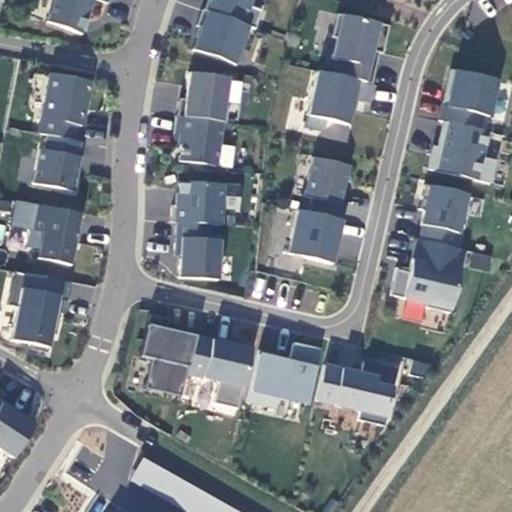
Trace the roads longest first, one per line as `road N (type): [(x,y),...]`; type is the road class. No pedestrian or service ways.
road 1 (residential): [(464,0),(422,47),(360,307),(349,323),(120,283)]
road 2 (unclassified): [(511,311),(366,511)]
road 3 (residential): [(120,283),(134,64)]
road 4 (residential): [(0,41),(134,64)]
road 5 (residential): [(4,511),(77,401)]
road 6 (residential): [(77,401),(120,283)]
